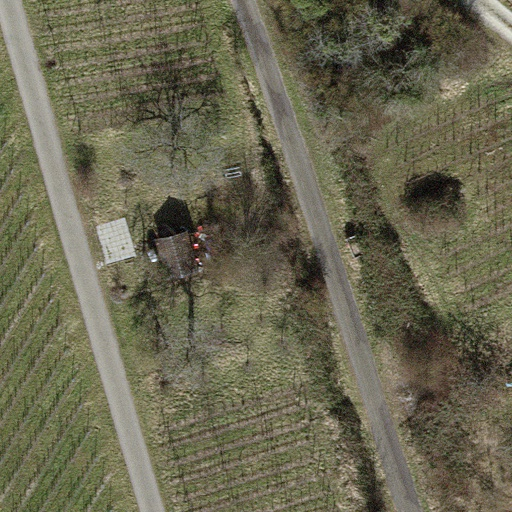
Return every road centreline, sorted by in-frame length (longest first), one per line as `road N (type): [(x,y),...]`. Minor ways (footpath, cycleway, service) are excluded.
road 1 (track): [(423,511),(261,0)]
road 2 (track): [(153,511),(10,0)]
